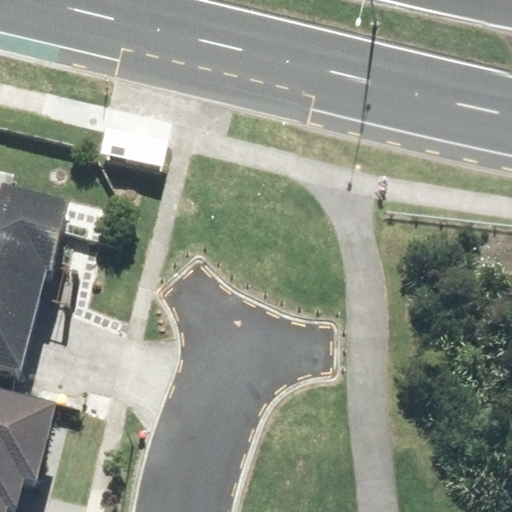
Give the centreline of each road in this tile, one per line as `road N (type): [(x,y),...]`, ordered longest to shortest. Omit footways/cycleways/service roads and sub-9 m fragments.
road 1 (secondary): [(511,120),(313,90),(0,12)]
road 2 (residential): [(322,340),(247,330),(190,511)]
